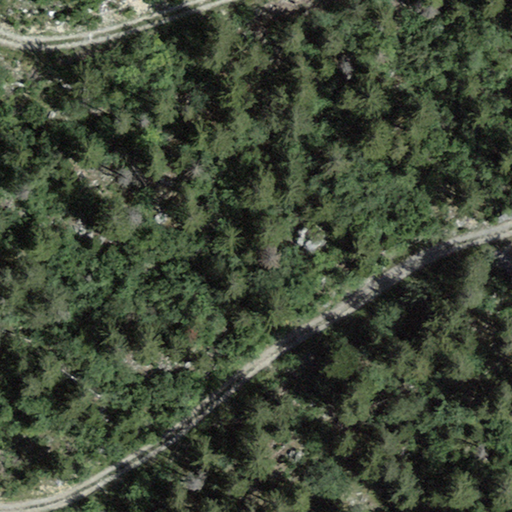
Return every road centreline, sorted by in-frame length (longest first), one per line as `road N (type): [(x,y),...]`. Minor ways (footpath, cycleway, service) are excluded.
road 1 (track): [(511,229),(436,247),(400,268),(270,354),(110,481),(39,508),(1,511)]
road 2 (track): [(220,0),(70,43),(0,39)]
